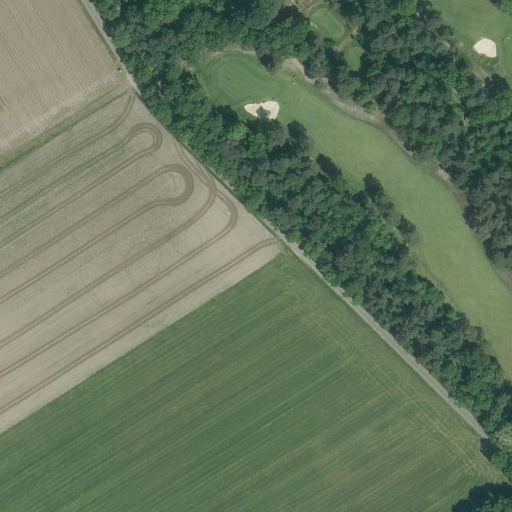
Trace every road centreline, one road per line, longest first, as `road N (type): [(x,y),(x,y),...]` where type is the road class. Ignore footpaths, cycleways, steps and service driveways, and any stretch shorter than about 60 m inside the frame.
road 1 (unclassified): [(511,460),(156,109),(85,0)]
road 2 (track): [(0,165),(135,80)]
